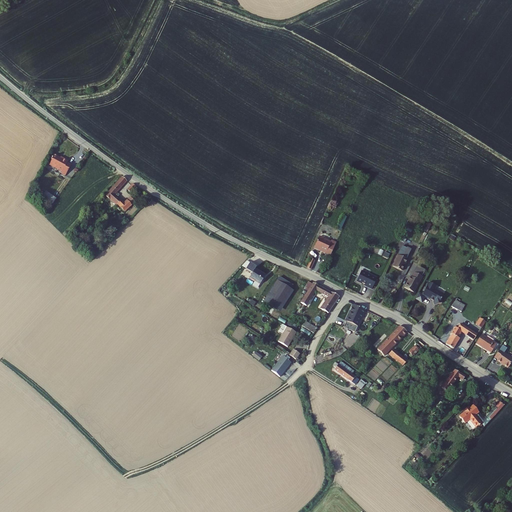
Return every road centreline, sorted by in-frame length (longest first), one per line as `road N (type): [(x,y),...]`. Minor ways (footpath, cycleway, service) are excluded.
road 1 (unclassified): [(0,76),(185,212),(346,293)]
road 2 (unclassified): [(346,293),(511,393)]
